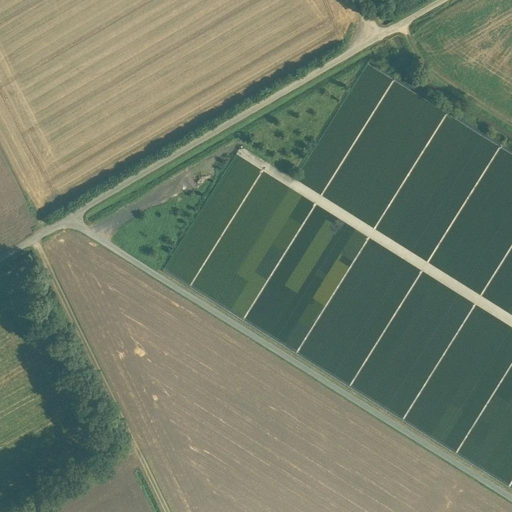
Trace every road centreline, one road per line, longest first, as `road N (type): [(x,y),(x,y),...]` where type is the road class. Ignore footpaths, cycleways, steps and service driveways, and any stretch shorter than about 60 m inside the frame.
road 1 (unclassified): [(69,215),(511,494)]
road 2 (track): [(0,256),(381,33)]
road 3 (track): [(167,511),(32,237)]
road 4 (track): [(401,22),(435,73),(511,124)]
